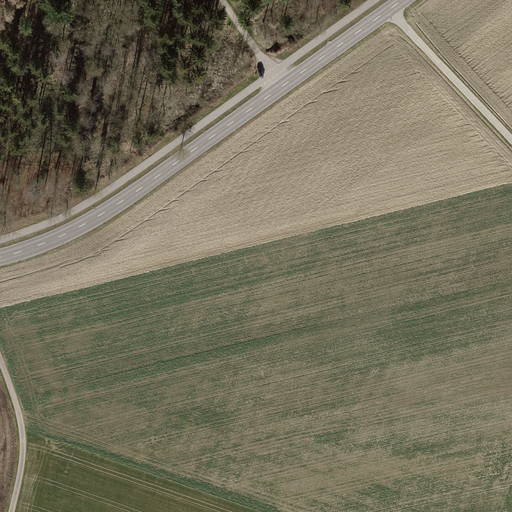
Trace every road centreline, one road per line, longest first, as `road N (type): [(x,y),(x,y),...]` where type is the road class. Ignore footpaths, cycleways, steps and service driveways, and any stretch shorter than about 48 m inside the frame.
road 1 (tertiary): [(401,0),(102,214),(0,257)]
road 2 (track): [(388,9),(511,137)]
road 3 (track): [(10,511),(23,427),(0,362)]
